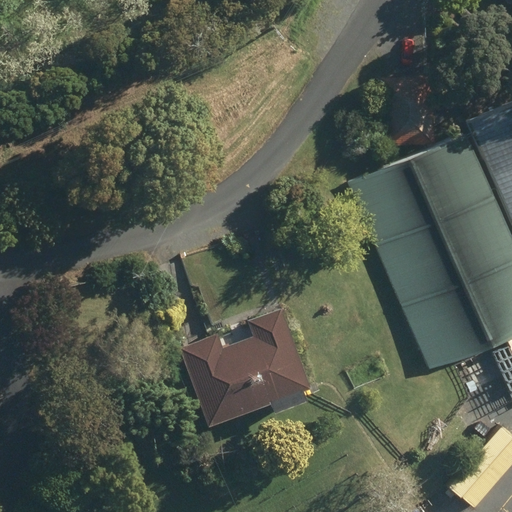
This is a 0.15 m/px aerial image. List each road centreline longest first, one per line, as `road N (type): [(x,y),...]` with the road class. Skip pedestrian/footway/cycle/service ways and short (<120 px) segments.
road 1 (residential): [(0,264),(177,224),(254,179),(301,129),(378,0)]
road 2 (track): [(0,351),(11,376),(7,511)]
